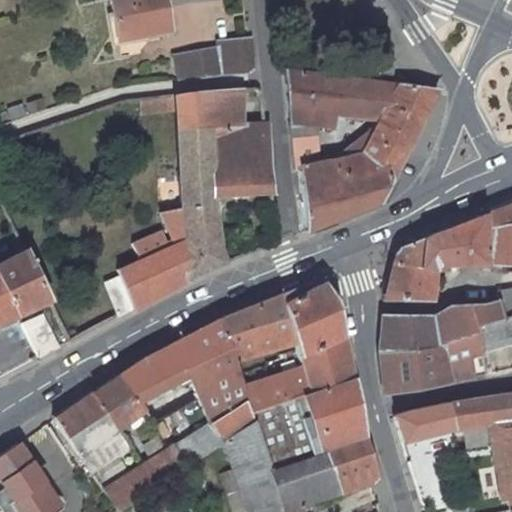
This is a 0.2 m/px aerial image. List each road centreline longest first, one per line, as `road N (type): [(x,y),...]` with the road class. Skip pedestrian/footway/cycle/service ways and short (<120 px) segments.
road 1 (secondary): [(355,235),(175,312),(0,411)]
road 2 (residential): [(261,0),(280,216)]
road 3 (residential): [(355,235),(359,311),(378,406)]
road 4 (unknown): [(359,311),(511,283)]
road 5 (residential): [(378,406),(511,385)]
road 6 (tertiary): [(461,93),(414,210)]
